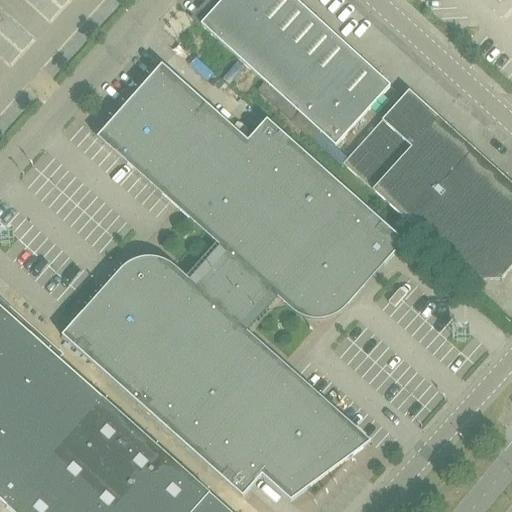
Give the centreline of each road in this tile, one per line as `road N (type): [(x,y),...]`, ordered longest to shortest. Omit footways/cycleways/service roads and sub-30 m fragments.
road 1 (unclassified): [(0,167),(157,0)]
road 2 (unclassified): [(511,356),(371,511)]
road 3 (unclassified): [(511,124),(374,0)]
